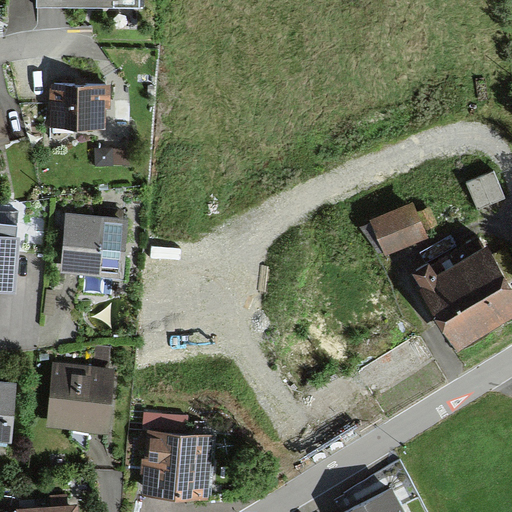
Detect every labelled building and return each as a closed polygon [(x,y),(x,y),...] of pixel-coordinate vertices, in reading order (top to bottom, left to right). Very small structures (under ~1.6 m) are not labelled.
[(55,127),(101,126),(100,89),(55,89),(55,127)] [(129,107),(116,106),(116,119),(129,120),(129,107)] [(110,164),(109,151),(97,152),(99,165),(110,164)] [(463,178),(478,205),(505,189),(489,163),(463,178)] [(363,218),(375,247),(422,228),(409,199),(363,218)] [(66,206),(64,260),(122,263),(124,209),(66,206)] [(415,268),(457,336),(511,301),(511,267),(485,224),(415,268)] [(0,285),(9,286),(14,227),(0,225),(0,285)] [(355,371),(370,396),(436,356),(421,331),(355,371)] [(263,424),(274,442),(288,434),(234,341),(209,356),(253,430),(263,424)] [(107,375),(57,370),(52,420),(103,425),(107,375)] [(0,434),(7,435),(10,385),(0,384),(0,434)] [(191,426),(192,414),(168,411),(167,423),(191,426)] [(145,425),(141,486),(198,490),(202,428),(145,425)] [(406,511),(392,483),(340,509),(341,511),(406,511)] [(0,511),(71,511),(69,493),(0,502),(0,511)]
